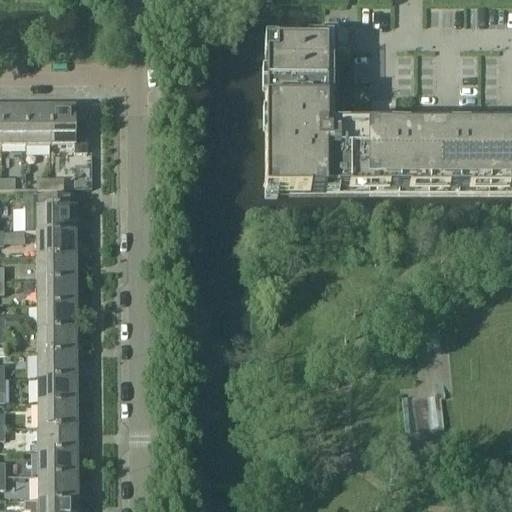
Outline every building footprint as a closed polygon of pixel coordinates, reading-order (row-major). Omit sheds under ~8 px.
[(326,45),(265,45),(265,197),(511,196),(511,128),(326,129),(326,45)] [(24,149),(24,110),(0,109),(0,140),(0,149),(24,149)] [(49,110),(49,149),(74,149),(74,157),(87,157),(87,125),(76,125),(75,109),(49,110)] [(49,149),(49,110),(24,110),(24,149),(49,149)] [(63,181),(50,182),(50,193),(63,193),(63,181)] [(12,193),(12,182),(0,182),(1,193),(12,193)] [(37,193),(50,193),(50,182),(37,182),(37,193)] [(25,235),(36,235),(75,235),(75,210),(74,210),(73,198),(23,198),(24,211),(25,211),(25,235)] [(36,260),(75,259),(75,235),(36,235),(36,260)] [(37,284),(75,283),(75,259),(36,260),(37,284)] [(37,309),(76,309),(75,283),(37,284),(37,309)] [(37,333),(76,333),(76,309),(37,309),(37,333)] [(37,357),(76,357),(76,333),(37,333),(37,357)] [(37,382),(76,382),(76,357),(37,357),(37,382)] [(37,406),(76,406),(76,382),(37,382),(37,406)] [(37,431),(76,430),(76,406),(37,406),(37,431)] [(38,455),(77,455),(76,430),(37,431),(38,455)] [(38,480),(77,479),(77,455),(38,455),(38,480)] [(38,504),(77,503),(77,479),(38,480),(38,504)] [(38,504),(23,504),(23,511),(76,511),(77,503),(38,504)]
